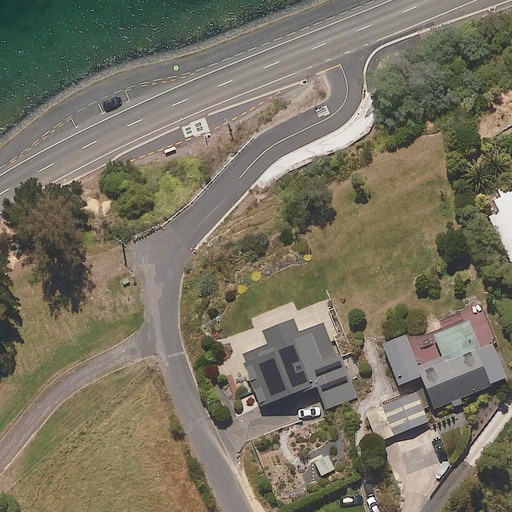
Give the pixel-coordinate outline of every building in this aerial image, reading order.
[(511,183),(493,193),(499,206),(485,213),(507,257),(511,254),(511,183)] [(298,330),(292,313),(262,325),(269,341),(242,351),(261,402),(317,381),(327,406),(356,395),(341,353),(336,355),(323,320),(298,330)] [(480,344),(468,315),(435,329),(444,352),(418,362),(405,329),(381,338),(399,382),(421,373),(434,405),(507,375),(492,339),(480,344)] [(428,418),(415,387),(382,401),(385,410),(370,417),(379,438),(428,418)] [(334,468),(329,452),(313,457),(319,474),(334,468)]
